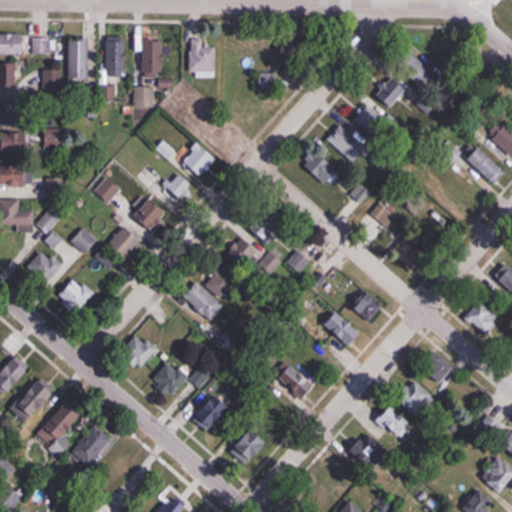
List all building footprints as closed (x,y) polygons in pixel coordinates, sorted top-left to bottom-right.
[(24,34),(0,33),(0,54),(24,55),(24,34)] [(107,75),(126,75),(126,37),(107,37),(107,75)] [(49,38),(33,38),(33,54),(49,54),(49,38)] [(216,75),(216,47),(208,47),(208,38),(191,38),(191,75),(216,75)] [(89,78),(89,40),(69,40),(69,78),(89,78)] [(143,73),(164,73),(164,41),(143,41),(143,73)] [(17,63),(0,62),(0,86),(17,87),(17,63)] [(263,76),(266,87),(279,83),(276,72),(263,76)] [(391,108),(411,88),(396,73),(376,93),(391,108)] [(156,87),(134,87),(134,107),(156,107),(156,87)] [(385,117),(369,104),(355,120),(372,134),(385,117)] [(511,130),(500,121),(487,136),(511,156),(511,130)] [(353,162),(366,148),(341,125),(328,139),(353,162)] [(63,147),(63,128),(46,128),(46,147),(63,147)] [(31,131),(0,130),(0,152),(31,152),(31,131)] [(217,159),(199,143),(183,160),(201,176),(217,159)] [(505,173),(481,147),(469,159),(493,184),(505,173)] [(305,164),(327,186),(341,173),(318,150),(305,164)] [(0,185),(33,185),(33,168),(0,167),(0,185)] [(152,231),(168,213),(151,198),(135,216),(152,231)] [(385,227),(400,213),(385,198),(370,212),(385,227)] [(20,199),(0,199),(0,224),(19,225),(19,231),(34,231),(34,210),(20,210),(20,199)] [(65,213),(53,204),(37,225),(49,234),(65,213)] [(249,227),(265,241),(280,224),(273,218),(268,224),(259,216),(249,227)] [(128,261),(144,242),(124,225),(108,243),(128,261)] [(71,240),(85,254),(99,240),(85,226),(71,240)] [(226,253),(248,272),(265,252),(244,233),(226,253)] [(399,246),(410,270),(425,264),(414,239),(399,246)] [(61,266),(44,250),(28,266),(45,283),(61,266)] [(288,261),(300,273),(311,262),(299,250),(288,261)] [(511,269),(506,263),(491,278),(511,298),(511,269)] [(206,283),(224,300),(241,283),(224,265),(206,283)] [(96,293),(77,276),(57,297),(76,314),(96,293)] [(183,294),(210,321),(224,307),(197,280),(183,294)] [(352,306),(370,322),(385,306),(367,290),(352,306)] [(362,333),(337,310),(325,324),(350,347),(362,333)] [(121,354),(141,370),(157,348),(137,333),(121,354)] [(326,374),(338,360),(316,340),(304,354),(326,374)] [(456,370),(437,352),(422,367),(441,385),(456,370)] [(0,384),(8,392),(30,368),(15,355),(0,371),(0,384)] [(189,376),(170,360),(152,382),(171,398),(189,376)] [(314,390),(292,361),(276,373),(298,402),(314,390)] [(201,386),(209,374),(200,368),(191,379),(201,386)] [(11,407),(27,422),(57,392),(41,377),(11,407)] [(435,399),(414,379),(397,396),(418,416),(435,399)] [(231,409),(217,394),(194,416),(208,431),(231,409)] [(277,430),(292,418),(273,397),(259,409),(277,430)] [(60,459),(73,443),(65,436),(85,415),(68,400),(35,436),(60,459)] [(380,428),(400,438),(410,420),(390,410),(380,428)] [(73,454),(89,467),(114,439),(97,425),(73,454)] [(270,441),(249,427),(231,454),(251,468),(270,441)] [(98,478),(114,494),(139,468),(124,453),(98,478)] [(0,455),(0,476),(5,482),(16,470),(0,455)] [(502,494),(511,482),(511,466),(499,456),(481,477),(502,494)] [(0,511),(10,511),(26,497),(13,484),(0,497),(0,511)] [(163,501),(153,511),(187,511),(192,507),(169,486),(159,497),(163,501)] [(330,511),(337,506),(317,487),(304,502),(314,511),(330,511)] [(463,508),(467,511),(488,511),(496,504),(480,489),(463,508)] [(365,511),(352,501),(342,511),(365,511)]
